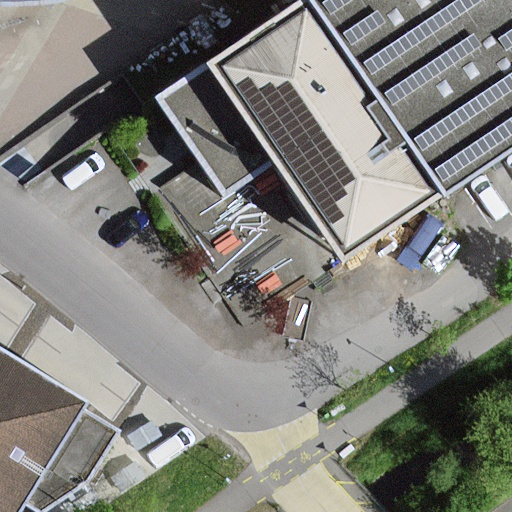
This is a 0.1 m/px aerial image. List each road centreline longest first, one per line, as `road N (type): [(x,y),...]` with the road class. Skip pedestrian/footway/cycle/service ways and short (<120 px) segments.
road 1 (residential): [(0,213),(200,373),(282,391)]
road 2 (residential): [(511,252),(350,363),(282,391)]
